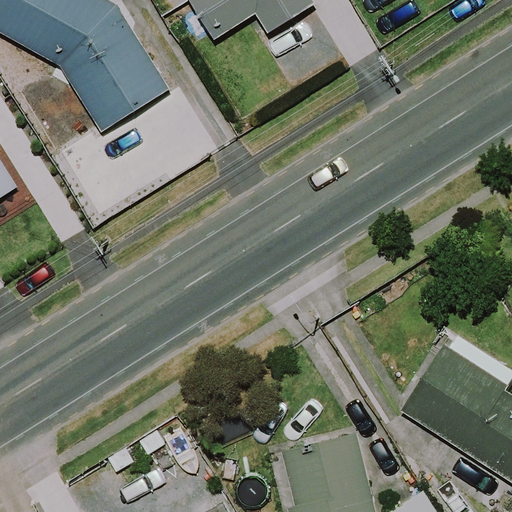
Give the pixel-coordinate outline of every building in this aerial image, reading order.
[(110,5),(100,0),(0,0),(0,34),(56,68),(99,136),(165,95),(110,5)] [(307,7),(302,0),(176,0),(205,46),(251,16),(263,35),(307,7)] [(0,196),(19,184),(0,154),(0,196)] [(511,373),(451,331),(395,409),(511,491),(511,397),(502,390),(511,375),(511,373)] [(370,511),(353,433),(269,452),(282,511),(370,511)] [(135,511),(168,511),(150,496),(135,511)]
